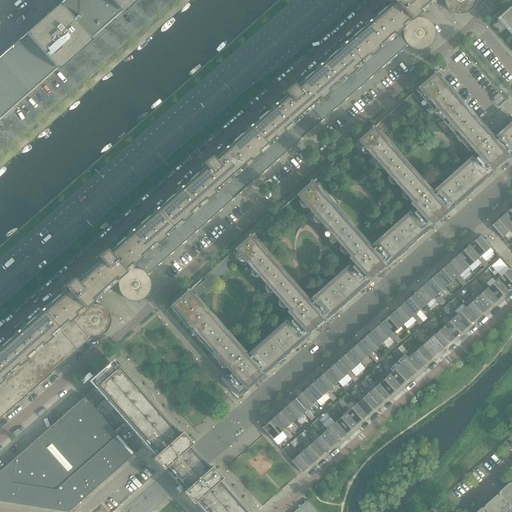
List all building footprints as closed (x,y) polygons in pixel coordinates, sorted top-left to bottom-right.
[(13,106),(23,97),(23,98),(24,97),(23,97),(33,88),(34,88),(35,88),(34,87),(44,78),(45,79),(45,78),(55,69),(56,69),(56,68),(66,59),(66,60),(67,59),(77,50),(78,50),(77,49),(87,40),(88,41),(88,40),(98,31),(99,31),(99,30),(109,21),(109,22),(110,21),(110,20),(120,12),(121,11),(131,2),(132,2),(131,1),(132,0),(19,0),(22,10),(36,26),(0,57),(0,117),(1,116),(1,117),(2,116),(12,107),(13,107),(13,106)] [(147,275),(298,142),(407,46),(409,48),(413,50),(416,50),(420,51),(423,50),(427,48),(429,47),(432,43),(434,40),(435,37),(435,33),(434,30),(433,26),(431,23),(428,21),(425,19),(421,18),(419,18),(417,15),(430,4),(433,0),(442,0),(443,3),(444,6),(447,9),(449,12),(452,14),(456,15),(459,15),(463,14),(466,13),(470,11),(472,8),(474,5),(475,2),(475,0),(387,0),(391,5),(295,90),(291,85),(282,93),(286,98),(214,162),(210,157),(201,165),(205,170),(108,255),(104,250),(95,258),(97,261),(86,271),(74,282),(72,279),(63,287),(65,290),(0,346),(0,418),(15,405),(92,337),(95,337),(98,337),(102,335),(104,333),(107,331),(109,327),(110,324),(110,320),(109,317),(108,313),(105,310),(103,307),(99,306),(96,305),(94,305),(92,302),(103,291),(115,281),(118,284),(118,287),(119,291),(120,294),(121,296),(124,298),(127,300),(131,301),(134,302),(138,301),(141,300),(145,298),(147,295),(149,292),(150,288),(150,284),(150,281),(148,277),(147,275)] [(511,5),(497,19),(502,25),(505,22),(509,26),(506,29),(511,35),(511,34),(511,5)] [(368,248),(310,183),(297,195),(355,260),(307,302),(249,237),(235,249),(293,315),(245,357),(187,291),(169,307),(224,370),(226,367),(231,373),(223,380),(238,396),(245,389),(262,375),(309,333),(323,321),(371,279),(384,267),(433,224),(446,212),(489,174),(507,158),(511,154),(511,121),(491,140),(434,74),(415,90),(473,156),(430,194),(372,128),(358,141),(416,206),(368,248)] [(384,133),(414,106),(407,98),(392,111),(377,125),(384,133)] [(511,207),(502,216),(511,226),(511,207)] [(511,226),(502,216),(491,226),(501,237),(511,229),(511,230),(511,226)] [(490,248),(479,236),(468,246),(478,258),(486,266),(488,265),(480,256),(490,248)] [(478,258),(468,246),(457,256),(467,267),(476,259),(484,268),(486,266),(478,258)] [(467,267),(457,256),(446,265),(457,277),(464,285),(466,284),(458,275),(467,267)] [(198,297),(234,265),(227,257),(209,273),(191,288),(198,297)] [(457,277),(446,265),(436,275),(446,286),(455,278),(462,287),(464,285),(457,277)] [(511,287),(511,272),(509,269),(508,270),(506,266),(495,276),(508,291),(511,287)] [(446,286),(436,275),(425,284),(435,296),(443,304),(444,303),(437,294),(446,286)] [(508,291),(495,276),(492,279),(486,284),(489,287),(487,289),(497,300),(508,291)] [(435,296),(425,284),(414,294),(424,305),(433,297),(441,306),(443,304),(435,296)] [(497,300),(487,289),(479,296),(476,293),(476,292),(473,289),(470,292),(473,295),(486,310),(497,300)] [(424,305),(414,294),(403,303),(413,315),(421,324),(422,322),(415,314),(424,305)] [(486,310),(473,295),(470,298),(473,301),(465,308),(475,319),(486,310)] [(413,315),(403,303),(392,313),(402,325),(411,317),(419,325),(421,324),(413,315)] [(454,311),(448,304),(445,307),(451,313),(454,311)] [(448,316),(451,313),(445,307),(442,309),(448,316)] [(475,319),(465,308),(457,315),(454,312),(451,314),(464,329),(475,319)] [(402,325),(392,313),(381,322),(392,334),(399,343),(401,341),(393,333),(402,325)] [(464,329),(451,314),(448,317),(451,320),(443,327),(453,339),(464,329)] [(392,334),(381,322),(371,332),(381,344),(387,338),(390,336),(397,344),(399,343),(392,334)] [(453,339),(443,327),(435,334),(432,331),(429,334),(442,348),(453,339)] [(381,344),(371,332),(360,341),(370,353),(378,362),(379,360),(372,352),(381,344)] [(442,348),(429,334),(426,336),(429,339),(421,346),(432,358),(442,348)] [(370,353),(360,341),(349,351),(359,363),(368,355),(376,363),(378,362),(370,353)] [(421,367),(408,353),(401,345),(397,349),(404,356),(398,361),(401,365),(400,365),(410,377),(421,367)] [(432,358),(421,346),(414,353),(411,350),(408,353),(421,367),(432,358)] [(359,363),(349,351),(338,361),(348,373),(355,381),(357,379),(350,371),(359,363)] [(200,458),(189,446),(191,444),(180,432),(178,434),(113,360),(89,381),(94,388),(84,397),(116,434),(134,454),(145,445),(154,455),(151,458),(162,470),(165,468),(176,480),(184,489),(181,492),(192,504),(195,501),(203,511),(247,511),(219,480),(221,478),(210,466),(208,468),(200,458)] [(348,373),(338,361),(327,371),(337,382),(346,374),(354,383),(355,381),(348,373)] [(410,377),(400,365),(392,372),(389,369),(386,372),(399,387),(410,377)] [(337,382),(327,371),(316,380),(326,392),(334,400),(336,399),(328,390),(337,382)] [(399,387),(386,372),(383,374),(386,377),(378,384),(388,396),(399,387)] [(326,392),(316,380),(305,390),(316,401),(325,393),(332,402),(334,400),(326,392)] [(388,396),(378,384),(370,391),(368,388),(364,391),(378,406),(388,396)] [(316,401),(305,390),(294,399),(305,411),(312,419),(314,418),(307,409),(316,401)] [(378,406),(364,391),(361,394),(364,397),(356,404),(366,415),(378,406)] [(68,511),(134,454),(116,434),(84,397),(14,459),(0,471),(0,501),(61,511),(63,511),(68,511)] [(305,411),(294,399),(284,408),(294,420),(303,412),(311,421),(312,419),(305,411)] [(366,415),(356,404),(348,411),(346,408),(343,410),(356,425),(366,415)] [(294,420),(284,408),(273,418),(283,430),(291,438),(293,437),(285,428),(294,420)] [(356,425),(343,410),(340,413),(343,416),(335,423),(345,434),(356,425)] [(283,430),(273,418),(262,428),(272,440),(281,431),(289,440),(291,438),(283,430)] [(345,434),(335,423),(327,430),(324,426),(317,419),(315,422),(334,444),(345,434)] [(334,444),(315,422),(312,424),(321,435),(313,442),(323,453),(334,444)] [(323,453),(313,442),(305,449),(302,446),(299,448),(312,463),(323,453)] [(312,463),(299,448),(297,451),(299,454),(291,461),(301,473),(312,463)] [(511,483),(511,484),(500,494),(493,500),(486,507),(489,511),(507,511),(510,509),(511,509),(511,483)] [(317,511),(307,501),(293,511),(317,511)]
